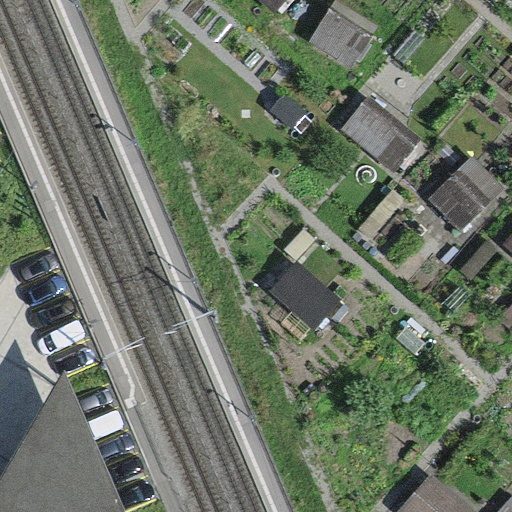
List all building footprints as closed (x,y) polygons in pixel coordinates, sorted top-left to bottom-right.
[(259,0),(275,14),(286,0),(259,0)] [(330,8),(310,42),(356,69),(376,35),(330,8)] [(367,97),(342,129),(395,171),(420,139),(367,97)] [(504,188),(472,157),(431,199),(462,230),(504,188)] [(511,234),(503,245),(511,252),(511,234)] [(0,511),(101,511),(49,396),(0,477),(0,511)] [(481,511),(433,470),(397,511),(481,511)]
